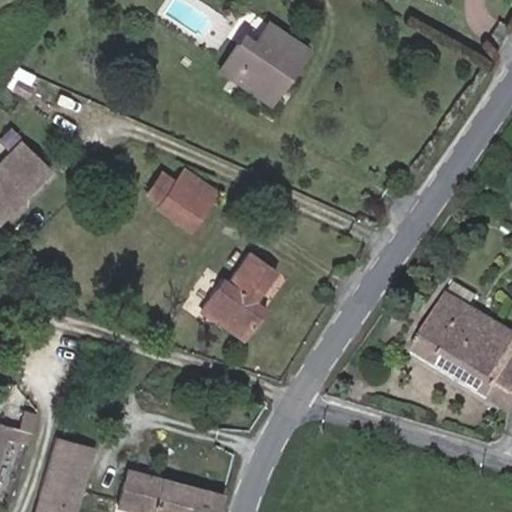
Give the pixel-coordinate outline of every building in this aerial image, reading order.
[(278,74),(285,79),(305,49),(269,24),(255,44),(250,52),(238,44),(221,70),(262,98),(278,74)] [(250,52),(255,44),(243,36),(238,44),(250,52)] [(269,103),(285,79),(278,74),(262,98),(269,103)] [(27,97),(32,85),(18,79),(13,91),(27,97)] [(30,197),(52,168),(18,142),(0,166),(0,224),(6,229),(16,216),(24,214),(31,206),(30,197)] [(188,229),(214,193),(183,170),(157,206),(188,229)] [(255,300),(275,272),(249,252),(227,281),(223,278),(199,311),(241,341),(266,309),(255,300)] [(511,415),(511,412),(511,336),(447,297),(411,355),(511,415)] [(0,442),(2,435),(7,436),(6,441),(25,447),(32,422),(19,418),(15,432),(0,427),(0,442)] [(88,448),(61,441),(51,478),(78,485),(88,448)] [(140,511),(217,511),(222,493),(126,470),(117,506),(140,511)] [(71,509),(78,485),(51,478),(44,501),(71,509)] [(37,499),(33,511),(69,511),(71,509),(44,501),(37,499)]
